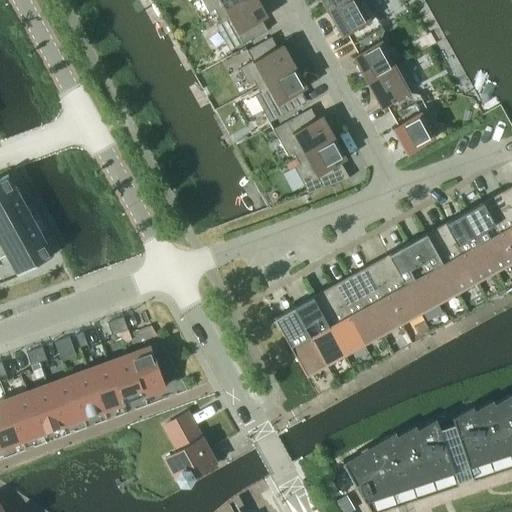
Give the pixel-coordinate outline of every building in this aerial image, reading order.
[(214,9),(217,15),(244,0),(201,0),(208,12),(214,9)] [(264,12),(257,0),(244,0),(217,15),(220,21),(215,24),(230,51),(267,30),(266,29),(258,15),(263,12),(264,12)] [(320,0),(326,10),(344,0),(320,0)] [(347,33),(352,43),(375,30),(357,0),(344,0),(326,10),(341,36),(347,33)] [(351,55),(366,82),(394,66),(375,30),(352,43),(357,52),(351,55)] [(253,81),(257,87),(294,66),(284,48),(283,49),(279,52),(271,38),(271,37),(271,36),(247,50),(252,60),(239,68),(248,84),(253,81)] [(303,83),(294,66),(257,87),(260,92),(254,96),(269,122),(307,101),(306,100),(298,86),(302,83),(302,84),(303,83)] [(414,102),(394,66),(366,82),(380,108),(386,105),(391,114),(414,102)] [(434,138),(414,102),(391,114),(397,124),(391,127),(406,154),(434,138)] [(310,108),(272,128),(287,155),(293,152),(296,158),(333,137),(324,120),(323,120),(323,121),(318,123),(310,109),(311,109),(310,108)] [(342,155),(343,154),(333,137),(296,158),(299,164),(294,167),(308,193),(349,178),(345,171),(337,157),(342,155)] [(0,204),(19,194),(7,173),(0,177),(0,204)] [(511,187),(502,193),(511,211),(511,187)] [(511,211),(502,193),(483,204),(511,256),(511,211)] [(0,230),(30,214),(19,194),(0,204),(0,230)] [(511,256),(483,204),(464,214),(494,268),(511,258),(511,256)] [(0,257),(41,234),(30,214),(0,230),(0,257)] [(464,214),(445,225),(475,279),(494,268),(464,214)] [(445,225),(426,235),(456,289),(475,279),(445,225)] [(0,257),(6,254),(17,274),(52,255),(41,234),(0,257)] [(426,235),(407,246),(437,300),(456,289),(426,235)] [(407,246),(388,256),(418,310),(437,300),(407,246)] [(388,256),(369,267),(399,321),(418,310),(388,256)] [(369,267),(350,277),(380,331),(399,321),(369,267)] [(350,277),(331,288),(361,342),(380,331),(350,277)] [(331,288),(312,298),(342,352),(361,342),(331,288)] [(312,298),(293,309),(323,363),(342,352),(312,298)] [(304,373),(323,363),(293,309),(275,319),(304,373)] [(120,332),(128,329),(123,316),(115,319),(120,332)] [(115,319),(107,322),(112,335),(120,332),(115,319)] [(125,345),(133,342),(128,329),(120,332),(125,345)] [(82,331),(74,334),(79,347),(87,344),(82,331)] [(60,361),(74,356),(67,336),(53,342),(60,361)] [(38,362),(46,359),(42,346),(34,349),(38,362)] [(149,347),(129,354),(143,394),(164,386),(149,347)] [(34,349),(26,352),(31,365),(38,362),(34,349)] [(123,402),(143,394),(129,354),(108,362),(123,402)] [(38,362),(31,365),(35,378),(43,375),(38,362)] [(123,402),(108,362),(88,369),(102,409),(123,402)] [(82,417),(102,409),(88,369),(67,377),(82,417)] [(82,417),(67,377),(47,385),(61,424),(82,417)] [(41,432),(61,424),(47,385),(26,392),(41,432)] [(41,432),(26,392),(6,400),(20,439),(41,432)] [(394,502),(397,501),(457,481),(453,471),(468,466),(471,477),(511,463),(511,395),(452,416),(436,421),(375,441),(345,459),(342,461),(361,494),(364,500),(390,491),(391,492),(394,502)] [(0,446),(20,439),(6,400),(0,401),(0,446)] [(179,481),(214,463),(186,412),(164,424),(178,450),(165,457),(179,481)]
